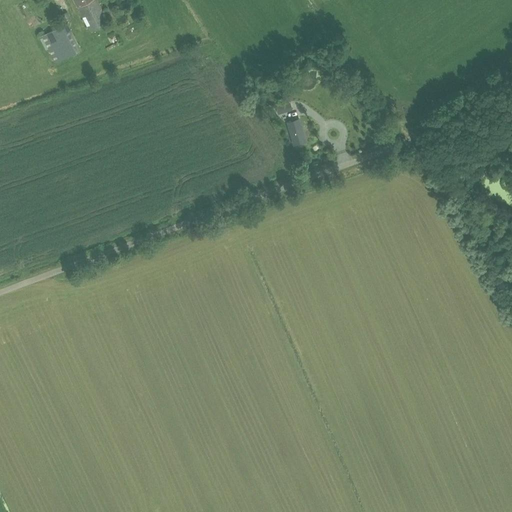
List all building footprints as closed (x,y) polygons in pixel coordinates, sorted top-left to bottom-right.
[(73,0),(77,7),(89,31),(108,22),(96,0),(73,0)] [(64,23),(67,22),(71,19),(67,12),(60,15),(64,23)] [(41,35),(55,63),(81,50),(67,22),(64,23),(41,35)] [(287,122),(293,145),(305,142),(299,119),(287,122)] [(460,175),(463,170),(456,166),(453,171),(460,175)]
